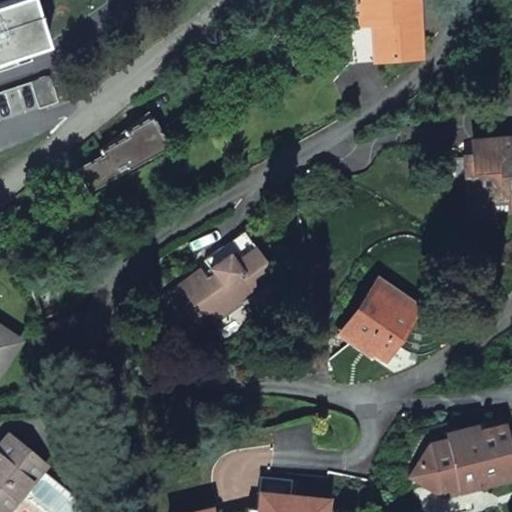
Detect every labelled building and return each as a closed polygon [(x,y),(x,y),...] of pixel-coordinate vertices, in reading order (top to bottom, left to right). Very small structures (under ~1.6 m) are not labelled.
[(29,0),(12,0),(0,4),(0,61),(45,46),(29,0)] [(369,11),(373,62),(415,58),(420,53),(415,0),(355,0),(356,12),(369,11)] [(47,77),(30,82),(40,109),(56,103),(47,77)] [(30,82),(0,92),(0,122),(40,109),(30,82)] [(75,171),(88,195),(168,150),(150,118),(124,134),(126,138),(99,153),(102,157),(75,171)] [(511,202),(511,138),(493,140),(494,148),(470,149),(471,157),(460,158),(462,185),(465,185),(471,185),(473,207),(480,213),(488,213),(510,211),(510,202),(511,202)] [(465,185),(468,220),(489,219),(488,213),(480,213),(473,207),(471,185),(465,185)] [(226,310),(274,275),(254,248),(242,232),(203,261),(212,274),(205,279),(198,270),(158,299),(186,336),(225,308),(226,310)] [(378,284),(412,307),(419,296),(385,273),(378,284)] [(374,282),(341,331),(383,359),(415,310),(412,307),(378,284),(374,282)] [(0,329),(0,371),(19,341),(0,329)] [(484,424),(443,434),(444,441),(486,430),(484,424)] [(440,497),(511,479),(511,461),(503,426),(486,430),(444,441),(428,445),(416,464),(421,485),(440,497)] [(4,436),(0,441),(0,511),(4,511),(42,467),(4,436)] [(254,511),(246,511),(245,511),(206,511),(200,511),(323,511),(324,507),(313,506),(314,501),(288,498),(290,482),(258,479),(254,511)]
